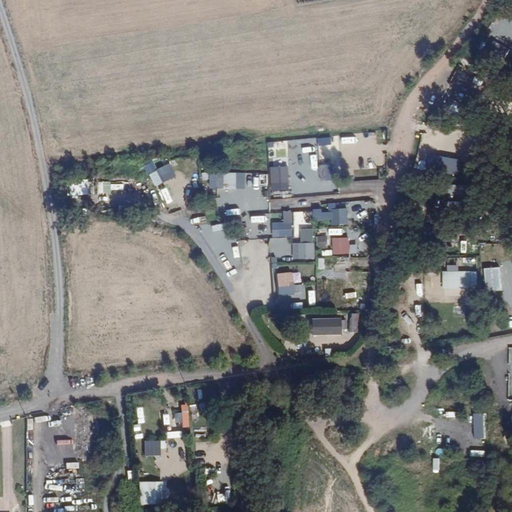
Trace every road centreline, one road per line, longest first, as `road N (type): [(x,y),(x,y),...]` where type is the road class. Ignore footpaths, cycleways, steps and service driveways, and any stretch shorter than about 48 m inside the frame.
road 1 (residential): [(511,336),(343,366),(74,396)]
road 2 (track): [(0,12),(35,144),(55,328),(7,412)]
road 3 (unknown): [(489,0),(414,96),(399,129),(381,359)]
